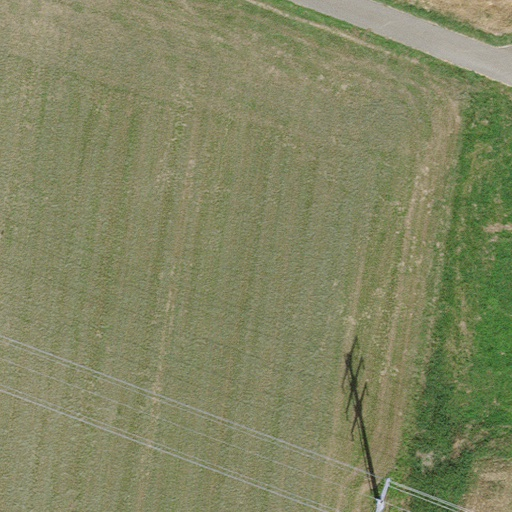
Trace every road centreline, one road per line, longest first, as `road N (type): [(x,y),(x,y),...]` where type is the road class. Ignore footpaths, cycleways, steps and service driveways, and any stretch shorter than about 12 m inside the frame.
road 1 (track): [(427,511),(464,151),(487,107),(511,85)]
road 2 (track): [(511,117),(221,0)]
